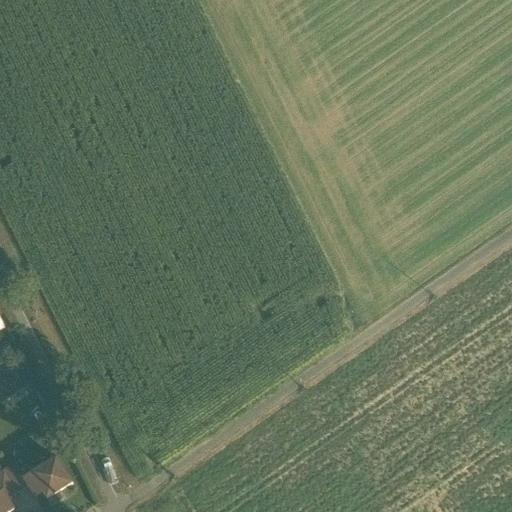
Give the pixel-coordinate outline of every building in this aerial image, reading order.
[(6,343),(0,347),(0,364),(14,355),(6,343)] [(43,494),(47,501),(61,493),(73,485),(57,460),(25,480),(24,480),(29,488),(33,495),(40,490),(43,494)] [(16,465),(5,472),(18,494),(29,488),(24,480),(25,480),(16,465)] [(8,501),(18,494),(5,472),(4,473),(0,475),(0,489),(3,494),(3,493),(8,501)] [(40,490),(33,495),(35,499),(43,494),(40,490)] [(0,495),(0,511),(5,511),(12,507),(8,501),(3,493),(3,494),(0,495)] [(47,501),(51,508),(65,500),(61,493),(47,501)]
